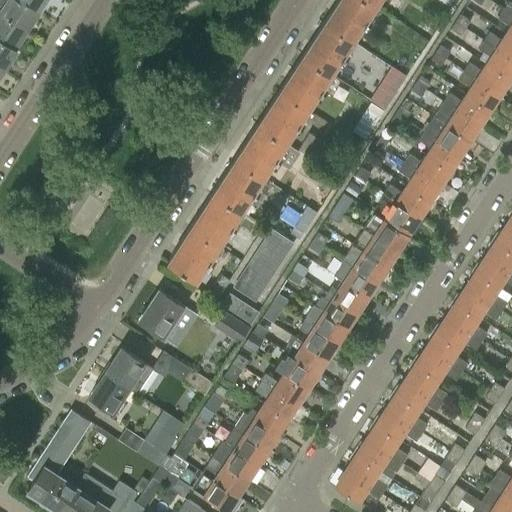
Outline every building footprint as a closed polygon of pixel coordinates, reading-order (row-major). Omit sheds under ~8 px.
[(39,10),(23,0),(0,0),(0,11),(27,29),(39,10)] [(45,0),(23,0),(39,10),(45,0)] [(368,0),(336,0),(324,20),(354,39),(376,5),(368,0)] [(511,1),(509,0),(508,0),(503,9),(511,14),(511,1)] [(511,14),(503,9),(497,17),(511,26),(506,33),(511,36),(511,14)] [(0,39),(14,48),(27,29),(0,11),(0,39)] [(459,13),(455,20),(465,27),(470,19),(459,13)] [(324,20),(301,54),(331,74),(354,39),(324,20)] [(460,34),(465,27),(455,20),(450,27),(460,34)] [(511,36),(506,33),(502,39),(489,30),(483,39),(511,57),(511,36)] [(0,65),(2,67),(14,48),(0,39),(0,65)] [(511,57),(483,39),(477,47),(483,51),(478,58),(486,63),(511,80),(511,79),(511,57)] [(440,43),(435,51),(445,58),(450,50),(440,43)] [(440,65),(445,58),(435,51),(430,58),(440,65)] [(301,54),(279,89),(309,108),(331,74),(301,54)] [(511,80),(486,63),(482,69),(469,60),(463,69),(500,94),(505,86),(508,86),(511,80)] [(367,136),(408,73),(394,64),(352,127),(367,136)] [(495,101),(500,94),(463,69),(457,78),(471,87),(467,93),(492,110),(497,103),(495,101)] [(420,74),(415,81),(425,88),(430,80),(420,74)] [(420,95),(425,88),(415,81),(410,88),(420,95)] [(279,89),(256,123),(286,143),(309,108),(279,89)] [(492,110),(467,93),(463,100),(449,91),(443,100),(480,124),(485,117),(488,117),(492,110)] [(475,131),(480,124),(443,100),(437,108),(451,117),(446,124),(472,140),(477,134),(475,131)] [(400,104),(395,112),(405,118),(410,111),(400,104)] [(395,112),(390,119),(401,126),(405,118),(395,112)] [(472,140),(446,124),(442,130),(429,121),(423,130),(460,154),(465,147),(468,147),(472,140)] [(256,123),(234,157),(264,177),(286,143),(256,123)] [(456,162),(460,154),(423,130),(417,139),(431,148),(427,154),(453,171),(457,164),(456,162)] [(298,148),(309,155),(319,138),(308,131),(298,148)] [(380,135),(375,142),(385,149),(390,141),(380,135)] [(381,156),(385,149),(375,142),(370,149),(381,156)] [(453,171),(427,154),(423,161),(409,152),(403,160),(441,185),(445,177),(448,178),(453,171)] [(234,157),(212,192),(241,211),(264,177),(234,157)] [(436,192),(441,185),(403,160),(397,170),(411,178),(406,184),(433,201),(437,195),(436,192)] [(360,165),(356,172),(365,179),(370,172),(360,165)] [(365,179),(356,172),(345,188),(354,195),(365,179)] [(433,201),(406,184),(402,191),(389,182),(383,191),(421,215),(426,208),(428,208),(433,201)] [(410,231),(421,215),(383,191),(377,200),(391,209),(386,216),(410,231)] [(241,211),(212,192),(189,226),(219,245),(241,211)] [(353,198),(343,192),(332,208),(342,215),(353,198)] [(299,216),(309,222),(317,209),(307,203),(299,216)] [(337,221),(342,215),(332,208),(328,215),(337,221)] [(508,218),(503,225),(511,231),(511,209),(506,215),(508,218)] [(362,228),(366,231),(397,251),(408,235),(373,212),(362,228)] [(301,235),(309,222),(299,216),(291,229),(301,235)] [(511,231),(503,225),(498,233),(495,233),(491,239),(511,253),(511,231)] [(197,280),(219,245),(189,226),(167,260),(197,280)] [(271,227),(243,269),(255,277),(244,293),(255,300),(294,242),(271,227)] [(362,228),(352,244),(363,251),(389,269),(393,262),(392,260),(397,251),(366,231),(362,228)] [(317,231),(312,239),(322,245),(327,237),(317,231)] [(318,252),(322,245),(312,239),(308,246),(318,252)] [(483,256),(511,275),(511,253),(491,239),(486,246),(488,248),(483,256)] [(389,269),(363,251),(352,244),(343,259),(378,282),(382,275),(385,275),(389,269)] [(511,275),(483,256),(478,263),(475,263),(471,270),(498,288),(504,279),(511,284),(511,275)] [(373,289),(378,282),(343,259),(333,274),(343,281),(370,298),(374,292),(373,289)] [(297,261),(292,269),(302,276),(307,268),(297,261)] [(232,285),(244,293),(255,277),(243,269),(232,285)] [(298,282),(302,276),(292,269),(288,276),(298,282)] [(468,279),(463,286),(494,307),(500,311),(506,301),(494,293),(498,288),(471,270),(466,276),(468,279)] [(229,278),(219,272),(209,288),(212,290),(216,291),(221,291),(229,278)] [(326,291),(327,292),(358,312),(363,305),(365,305),(370,298),(343,281),(338,289),(331,284),(326,291)] [(500,311),(494,307),(463,286),(458,294),(455,294),(451,300),(478,318),(483,310),(495,318),(500,311)] [(159,288),(138,320),(163,337),(165,335),(172,340),(180,329),(171,323),(184,304),(159,288)] [(221,303),(236,313),(244,301),(228,291),(221,303)] [(358,312),(327,292),(326,291),(323,296),(320,294),(314,304),(313,303),(312,305),(349,329),(354,323),(352,320),(358,312)] [(272,300),(282,307),(287,298),(277,292),(272,300)] [(282,307),(272,300),(262,315),(273,321),(282,307)] [(448,309),(443,317),(480,341),(487,331),(475,323),(478,318),(451,300),(446,307),(448,309)] [(258,311),(244,301),(236,313),(251,323),(258,312),(258,311)] [(302,320),(307,323),(337,343),(342,336),(345,336),(349,329),(312,305),(302,320)] [(213,325),(239,342),(249,326),(223,309),(213,325)] [(435,324),(431,331),(458,349),(464,340),(476,348),(480,341),(443,317),(438,324),(435,324)] [(333,351),(337,343),(307,323),(302,320),(298,326),(309,333),(303,342),(329,360),(334,353),(333,351)] [(257,323),(252,330),(262,337),(267,328),(257,323)] [(258,343),(262,337),(252,330),(248,337),(258,343)] [(466,362),(454,354),(458,349),(431,331),(426,337),(428,340),(423,347),(460,372),(466,362)] [(291,347),(287,353),(317,374),(322,366),(325,366),(329,360),(303,342),(292,334),(287,344),(291,347)] [(105,371),(128,386),(136,392),(152,367),(151,366),(121,346),(105,371)] [(411,361),(438,379),(443,370),(456,378),(460,372),(423,347),(418,355),(415,355),(411,361)] [(160,352),(151,366),(152,367),(164,375),(167,371),(182,380),(182,379),(204,393),(212,381),(168,352),(163,349),(160,352)] [(237,353),(232,361),(242,368),(247,359),(237,353)] [(313,381),(317,374),(287,353),(282,360),(289,364),(283,373),(309,390),(314,384),(313,381)] [(232,383),(242,368),(232,361),(222,377),(232,383)] [(403,378),(434,398),(440,402),(446,392),(434,384),(438,379),(411,361),(406,368),(408,370),(403,378)] [(128,386),(105,371),(89,395),(112,411),(128,386)] [(283,373),(278,380),(265,371),(260,378),(261,379),(261,380),(297,404),(302,397),(305,397),(309,390),(283,373)] [(440,402),(434,398),(403,378),(398,385),(395,385),(391,392),(417,409),(423,401),(435,409),(440,402)] [(292,412),(297,404),(261,380),(254,389),(267,398),(263,403),(289,421),(294,414),(292,412)] [(494,380),(488,390),(498,397),(504,387),(494,380)] [(218,383),(213,391),(223,397),(228,389),(218,383)] [(498,397),(488,390),(485,396),(494,402),(498,397)] [(223,398),(223,397),(213,391),(202,407),(213,413),(223,398)] [(383,408),(414,429),(420,433),(427,423),(414,414),(417,409),(391,392),(386,399),(388,401),(383,408)] [(243,411),(247,414),(278,434),(282,427),(285,427),(289,421),(263,403),(258,411),(251,407),(247,413),(243,411)] [(58,511),(75,485),(55,472),(90,420),(70,407),(35,459),(43,464),(26,489),(58,511)] [(202,407),(192,422),(203,429),(213,413),(202,407)] [(420,433),(414,429),(383,408),(378,416),(375,416),(371,422),(397,440),(403,431),(416,439),(420,433)] [(273,442),(278,434),(247,414),(243,411),(233,427),(270,451),(274,444),(273,442)] [(474,411),(468,421),(478,427),(484,418),(474,411)] [(478,427),(468,421),(464,426),(474,433),(478,427)] [(198,435),(203,429),(192,422),(188,428),(183,436),(194,443),(198,435)] [(368,431),(363,439),(400,463),(407,453),(394,445),(397,440),(371,422),(366,429),(368,431)] [(494,423),(489,430),(500,437),(505,430),(494,423)] [(223,442),(227,444),(258,465),(263,457),(265,457),(270,451),(233,427),(223,442)] [(128,428),(119,442),(156,465),(157,464),(162,467),(170,456),(128,428)] [(489,430),(485,437),(495,445),(500,437),(489,430)] [(194,443),(183,436),(173,452),(183,459),(194,443)] [(355,446),(351,453),(377,470),(378,469),(391,477),(400,463),(363,439),(358,446),(355,446)] [(253,472),(258,465),(227,444),(223,442),(221,441),(211,456),(223,464),(250,481),(254,475),(253,472)] [(454,442),(448,451),(458,458),(464,449),(454,442)] [(455,463),(458,458),(448,451),(444,456),(446,457),(454,463),(455,463)] [(170,456),(162,467),(177,477),(187,461),(183,459),(173,452),(170,456)] [(387,484),(374,475),(377,470),(351,453),(346,460),(348,462),(343,469),(380,494),(387,484)] [(474,453),(469,460),(480,467),(485,460),(474,453)] [(469,460),(465,468),(476,475),(480,467),(469,460)] [(155,478),(162,467),(157,464),(156,465),(158,466),(135,502),(144,508),(145,509),(162,483),(155,478)] [(202,471),(207,475),(238,495),(243,488),(245,488),(250,481),(223,464),(218,472),(206,464),(202,471)] [(433,473),(428,482),(438,488),(449,471),(437,464),(432,472),(433,473)] [(183,496),(190,485),(177,477),(162,467),(155,478),(162,483),(183,496)] [(511,473),(511,476),(498,468),(492,479),(497,483),(511,492),(511,473)] [(380,494),(343,469),(332,485),(357,502),(363,493),(376,501),(380,494)] [(227,511),(238,495),(207,475),(202,471),(191,487),(227,511)] [(83,475),(75,485),(58,511),(60,511),(105,511),(106,511),(108,511),(141,511),(144,508),(135,502),(130,499),(135,492),(117,479),(109,492),(83,475)] [(473,511),(507,511),(493,502),(495,499),(459,476),(454,483),(465,491),(460,498),(473,507),(471,510),(473,511)] [(511,511),(511,492),(497,483),(492,479),(488,485),(499,493),(495,499),(493,502),(507,511),(511,511)] [(429,502),(438,488),(428,482),(419,495),(429,502)] [(454,483),(450,491),(460,498),(465,491),(454,483)] [(456,505),(460,498),(450,491),(445,498),(456,505)] [(207,511),(186,498),(184,501),(176,511),(207,511)] [(414,503),(407,511),(422,511),(424,509),(414,503)]
